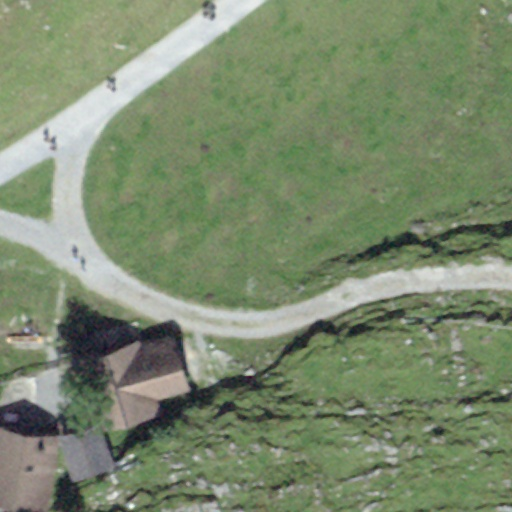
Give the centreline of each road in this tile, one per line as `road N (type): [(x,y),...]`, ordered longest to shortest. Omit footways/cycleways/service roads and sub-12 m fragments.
road 1 (track): [(88,115),(64,189),(70,247),(153,316),(220,327),(300,320),(417,283),(511,282)]
road 2 (track): [(0,176),(240,0)]
